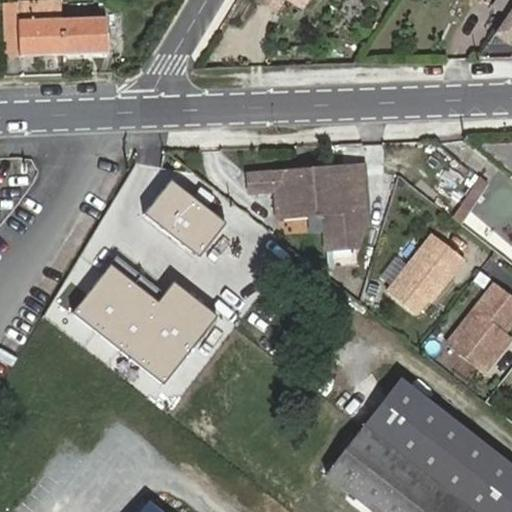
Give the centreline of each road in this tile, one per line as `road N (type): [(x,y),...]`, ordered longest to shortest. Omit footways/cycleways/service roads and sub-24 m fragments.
road 1 (tertiary): [(149,112),(511,97)]
road 2 (tertiary): [(0,120),(149,112)]
road 3 (residential): [(149,112),(209,0)]
